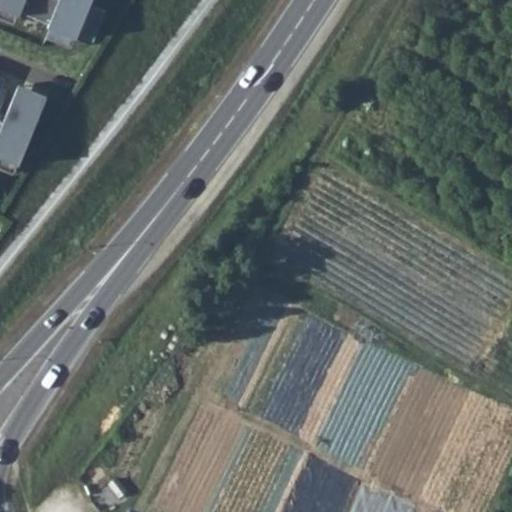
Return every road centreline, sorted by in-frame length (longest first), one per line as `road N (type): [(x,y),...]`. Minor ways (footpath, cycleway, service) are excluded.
road 1 (secondary): [(0,462),(155,217)]
road 2 (secondary): [(155,217),(313,0)]
road 3 (secondary): [(155,217),(0,376)]
